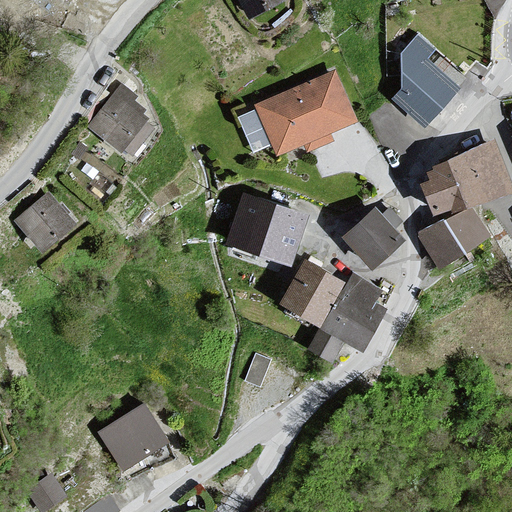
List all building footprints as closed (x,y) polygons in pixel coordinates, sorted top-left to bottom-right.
[(279,0),(241,0),(250,16),(279,0)] [(405,52),(405,88),(396,100),(426,125),(457,88),(424,59),(432,49),(418,37),(405,52)] [(355,121),(335,73),(258,104),(278,152),(305,141),(308,149),(331,140),(328,132),(355,121)] [(135,97),(119,85),(90,126),(122,149),(124,146),(135,153),(152,129),(143,123),(146,119),(141,115),(144,111),(131,102),(135,97)] [(511,190),(494,144),(436,166),(438,170),(429,173),(432,182),(425,185),(435,212),(452,206),(455,211),(511,190)] [(73,224),(49,195),(18,220),(42,250),(73,224)] [(306,216),(244,196),(229,244),(291,264),(306,216)] [(487,236),(471,208),(422,235),(438,263),(487,236)] [(403,239),(376,210),(345,237),(372,267),(403,239)] [(343,283),(307,262),(283,303),(319,324),(343,283)] [(380,290),(354,275),(311,347),(332,359),(344,338),(361,348),(384,310),(373,303),(380,290)] [(165,441),(144,407),(102,432),(123,467),(165,441)] [(64,496),(51,476),(29,489),(42,510),(64,496)]
